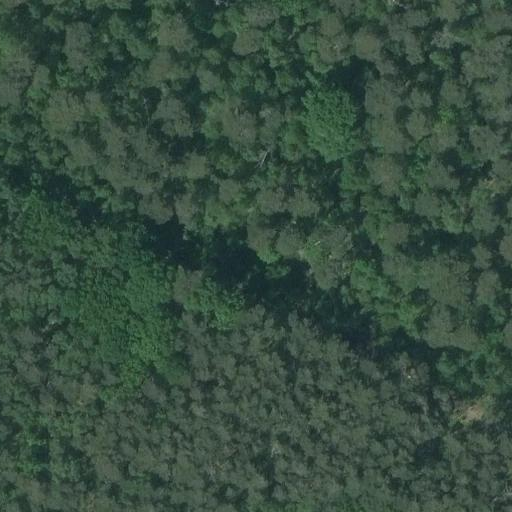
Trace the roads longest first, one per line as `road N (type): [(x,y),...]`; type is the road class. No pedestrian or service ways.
road 1 (track): [(0,186),(511,428)]
road 2 (track): [(369,354),(275,0)]
